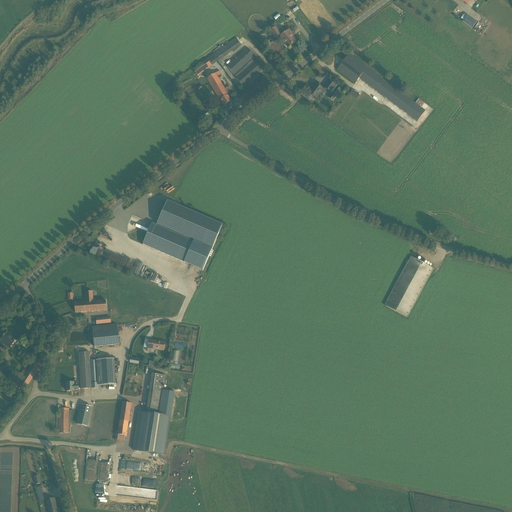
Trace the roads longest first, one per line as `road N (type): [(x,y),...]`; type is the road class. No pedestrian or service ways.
road 1 (unclassified): [(511,266),(442,248),(352,209),(218,128)]
road 2 (tertiary): [(24,284),(218,128)]
road 3 (tertiary): [(218,128),(386,0)]
road 4 (track): [(177,321),(149,324),(138,334),(111,398),(32,395)]
road 5 (unclassified): [(3,435),(32,395),(49,345),(47,324),(24,284)]
